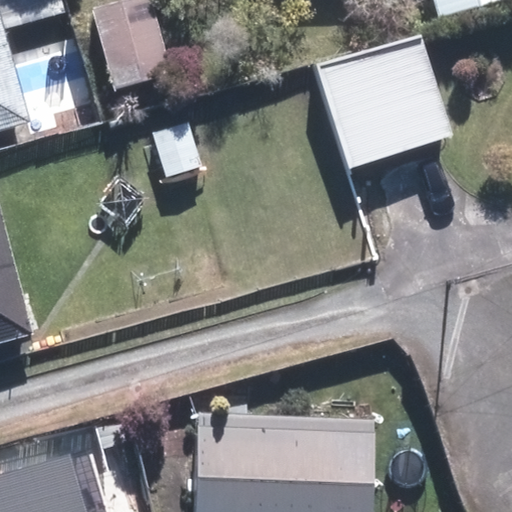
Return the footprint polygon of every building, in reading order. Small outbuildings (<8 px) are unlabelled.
[(166,69),(148,0),(132,0),(94,10),(113,83),(166,69)] [(431,0),(437,20),(510,0),(431,0)] [(0,129),(28,121),(29,121),(3,29),(0,18),(0,129)] [(418,39),(315,70),(332,127),(343,162),(346,174),(428,149),(449,143),(418,39)] [(202,166),(189,124),(155,134),(167,176),(202,166)] [(0,342),(35,333),(0,201),(0,342)] [(195,511),(367,511),(371,422),(200,414),(195,511)] [(85,511),(69,457),(0,476),(0,511),(85,511)]
